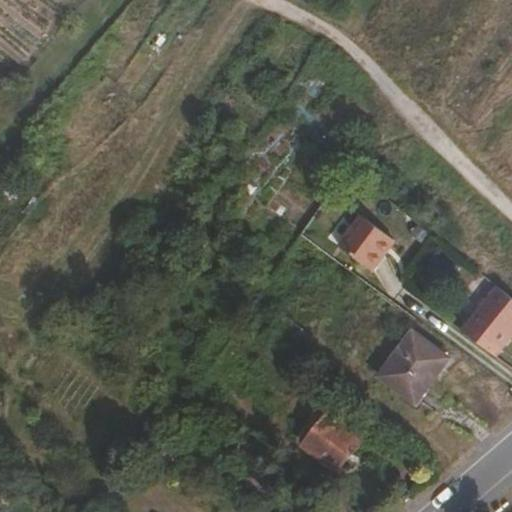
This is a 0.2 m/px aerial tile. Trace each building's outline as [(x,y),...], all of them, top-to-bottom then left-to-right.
[(387,256),(394,246),(363,222),(340,253),(374,278),(389,258),(387,256)] [(500,352),(511,335),(511,303),(493,288),(465,327),(500,352)] [(292,360),(308,340),(289,325),(281,335),(277,332),(268,341),(292,360)] [(500,352),(465,327),(461,333),(496,359),(500,352)] [(417,408),(448,361),(411,336),(379,382),(417,408)] [(277,381),(292,363),(272,348),(258,366),(277,381)] [(363,444),(342,427),(349,418),(337,408),(303,450),(336,477),(363,444)]
